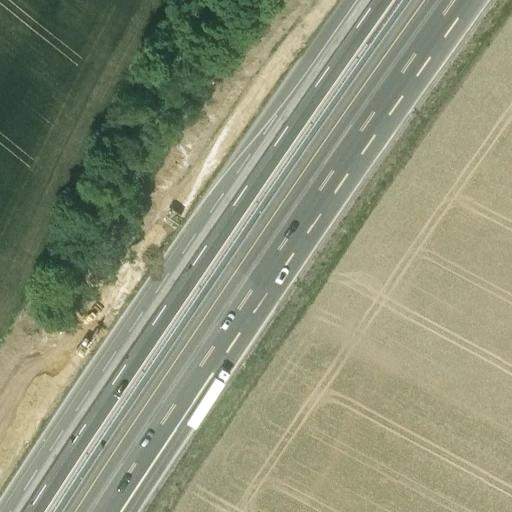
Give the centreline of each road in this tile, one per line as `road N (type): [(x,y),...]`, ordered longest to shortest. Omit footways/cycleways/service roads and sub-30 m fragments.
road 1 (motorway): [(374,0),(30,511)]
road 2 (motorway): [(159,402),(441,0)]
road 3 (motorway): [(88,511),(159,402)]
road 4 (motorway): [(106,511),(159,402)]
